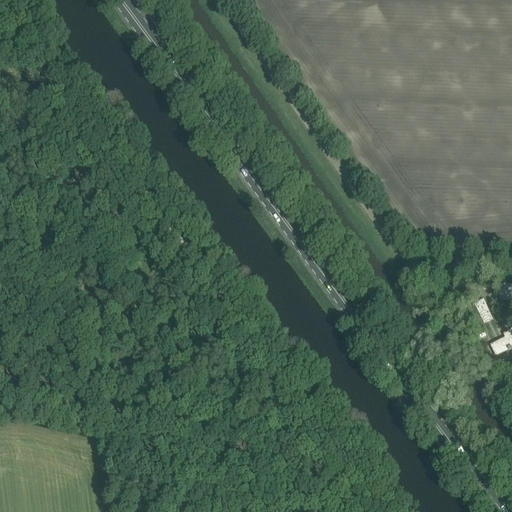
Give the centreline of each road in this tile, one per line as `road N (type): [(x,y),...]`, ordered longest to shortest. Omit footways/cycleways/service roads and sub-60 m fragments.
road 1 (primary): [(501,511),(120,0)]
road 2 (track): [(6,0),(381,511)]
road 3 (unclassified): [(511,262),(435,264),(398,246),(230,0)]
